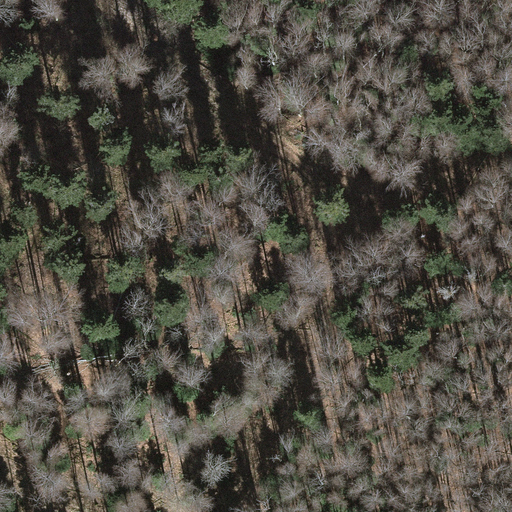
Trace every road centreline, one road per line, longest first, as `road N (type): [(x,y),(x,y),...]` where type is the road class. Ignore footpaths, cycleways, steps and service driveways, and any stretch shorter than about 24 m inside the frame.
road 1 (track): [(228,511),(253,483),(317,365),(350,249),(347,220),(342,200),(312,167),(155,53),(105,0)]
road 2 (track): [(342,200),(511,162)]
